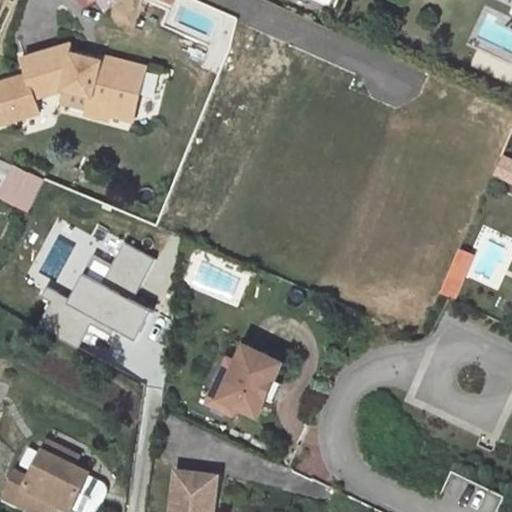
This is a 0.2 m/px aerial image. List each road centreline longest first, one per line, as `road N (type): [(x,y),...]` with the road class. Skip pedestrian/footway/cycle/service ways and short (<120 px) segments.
road 1 (residential): [(430,511),(352,475),(339,455),(336,398),(375,360),(407,356),(511,386)]
road 2 (residential): [(406,80),(227,0)]
